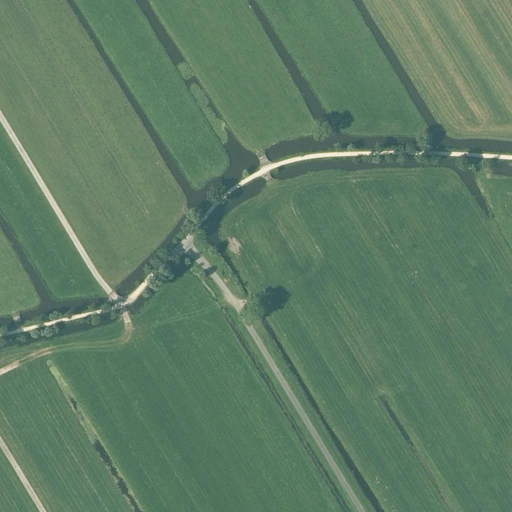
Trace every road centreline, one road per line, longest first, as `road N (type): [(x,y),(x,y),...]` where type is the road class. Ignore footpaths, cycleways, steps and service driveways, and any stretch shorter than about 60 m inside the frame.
road 1 (track): [(0,336),(121,305),(226,194),(275,165),(335,154),(511,158)]
road 2 (unclassified): [(363,511),(231,298),(182,244)]
road 3 (track): [(0,115),(130,328)]
road 4 (track): [(0,372),(231,298)]
road 5 (track): [(159,0),(252,135),(266,169)]
